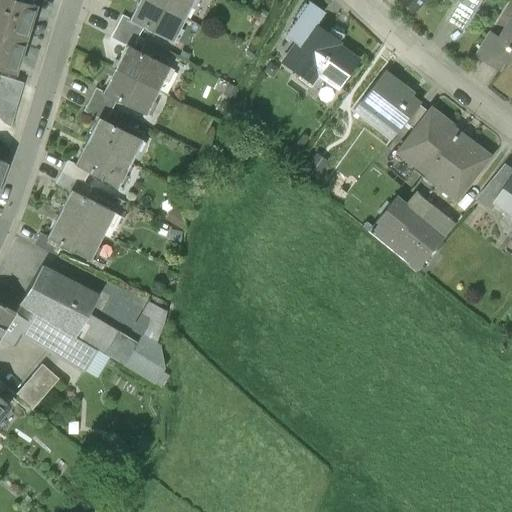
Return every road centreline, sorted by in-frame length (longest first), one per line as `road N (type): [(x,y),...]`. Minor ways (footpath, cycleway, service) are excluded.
road 1 (residential): [(77,0),(0,228)]
road 2 (residential): [(511,125),(356,0)]
